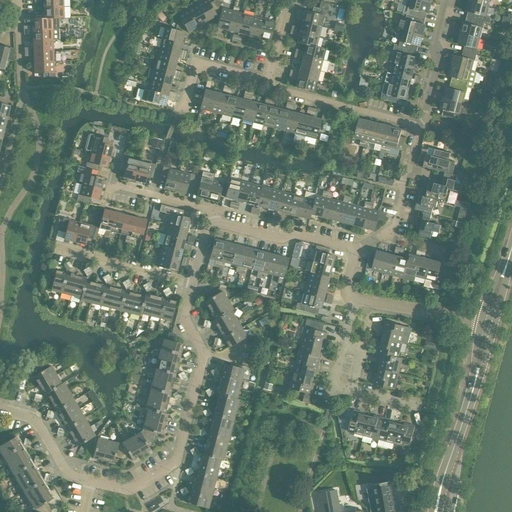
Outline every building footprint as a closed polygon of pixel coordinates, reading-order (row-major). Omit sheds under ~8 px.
[(63,7),(63,0),(43,0),(43,8),(63,7)] [(207,0),(204,0),(197,4),(207,21),(217,16),(216,14),(212,8),(214,6),(218,7),(218,5),(219,4),(217,4),(214,1),(209,4),(207,0)] [(431,4),(417,0),(406,0),(403,13),(407,14),(420,18),(425,19),(427,14),(429,14),(431,4)] [(485,16),(488,6),(469,1),(466,12),(468,12),(466,17),(472,19),(485,22),(484,23),(490,24),(492,20),(490,17),(485,16)] [(328,3),(321,2),(319,9),(326,11),(328,3)] [(207,21),(197,4),(187,10),(197,27),(207,21)] [(43,8),(44,19),(52,19),(64,18),(63,7),(43,8)] [(319,9),(313,7),(312,13),(305,11),(302,22),(321,27),(324,17),(325,17),(326,11),(319,9)] [(228,30),(233,11),(222,8),(217,28),(228,30)] [(197,27),(187,10),(178,16),(181,22),(177,24),(182,29),(185,28),(188,33),(197,27)] [(238,33),(243,14),(233,11),(228,30),(238,33)] [(249,36),(253,17),(243,14),(238,33),(249,36)] [(424,25),(425,19),(420,18),(407,14),(405,21),(406,21),(404,31),(423,36),(426,25),(424,25)] [(259,39),(264,20),(253,17),(249,36),(259,39)] [(483,29),(484,23),(485,22),(472,19),(466,17),(465,23),(463,23),(460,33),(480,38),(482,29),(483,29)] [(35,19),(32,19),(32,30),(52,29),(52,19),(44,19),(41,19),(35,19)] [(275,22),(264,20),(259,39),(270,41),(275,22)] [(319,37),(321,27),(302,22),(299,32),(319,37)] [(182,29),(177,24),(175,31),(165,28),(162,39),(182,44),(184,33),(181,32),(182,29)] [(53,40),(52,29),(32,30),(33,41),(53,40)] [(420,46),(423,36),(404,31),(401,41),(400,41),(399,46),(412,50),(417,51),(418,46),(420,46)] [(316,47),(319,37),(299,32),(297,43),(306,46),(306,45),(316,48),(316,47)] [(477,49),(480,38),(460,33),(457,45),(464,46),(463,51),(476,55),(478,49),(477,49)] [(180,50),(182,44),(162,39),(159,49),(176,53),(187,56),(189,52),(180,50)] [(53,51),(53,40),(33,41),(33,52),(53,51)] [(325,50),(316,47),(316,48),(306,45),(306,46),(304,51),(296,49),(294,53),(323,61),(325,50)] [(399,46),(394,45),(390,63),(395,64),(414,69),(417,58),(415,57),(417,51),(412,50),(399,46)] [(3,48),(0,47),(0,67),(5,69),(10,48),(3,46),(3,48)] [(176,53),(159,49),(157,59),(176,64),(178,58),(186,61),(187,56),(176,53)] [(53,62),(53,51),(33,52),(33,63),(53,62)] [(474,61),(476,55),(463,51),(461,57),(455,55),(452,66),(471,71),(474,61)] [(320,71),(323,61),(294,53),(293,58),(302,60),(300,66),(320,71)] [(175,71),(176,64),(157,59),(154,70),(176,76),(182,77),(183,73),(175,71)] [(54,73),(53,62),(33,63),(34,74),(49,73),(49,77),(55,77),(55,72),(54,73)] [(412,79),(414,69),(395,64),(392,74),(412,79)] [(317,81),(320,71),(300,66),(299,72),(290,70),(289,74),(317,81)] [(476,72),(471,71),(452,66),(449,77),(452,78),(451,83),(468,87),(472,89),(476,72)] [(181,81),(182,77),(176,76),(154,70),(151,81),(171,86),(172,79),(181,81)] [(415,80),(412,79),(392,74),(387,73),(385,83),(389,85),(409,90),(410,84),(413,85),(413,84),(415,80)] [(314,92),(317,81),(289,74),(288,79),(297,81),(295,87),(314,92)] [(169,92),(171,86),(151,81),(149,91),(176,99),(178,94),(169,92)] [(406,100),(409,90),(389,85),(385,83),(380,99),(398,104),(399,99),(406,100)] [(466,94),(468,87),(451,83),(449,88),(446,88),(443,99),(467,105),(468,101),(464,100),(465,93),(466,94)] [(149,91),(144,90),(141,100),(165,107),(167,100),(176,102),(176,99),(149,91)] [(210,112),(215,93),(204,90),(199,109),(210,112)] [(242,120),(249,92),(245,91),(242,100),(236,98),(231,117),(242,120)] [(252,123),(257,103),(251,102),(253,93),(249,92),(242,120),(252,123)] [(221,115),(226,95),(215,93),(210,112),(221,115)] [(231,117),(236,98),(226,95),(221,115),(231,117)] [(467,105),(443,99),(441,109),(443,110),(442,115),(459,120),(460,119),(467,114),(464,110),(465,109),(466,109),(467,105)] [(252,123),(251,128),(261,130),(263,125),(268,106),(257,103),(252,123)] [(0,116),(7,118),(10,107),(0,104),(0,116)] [(273,128),(278,109),(268,106),(263,125),(273,128)] [(284,131),(289,112),(278,109),(273,128),(284,131)] [(294,134),(299,114),(289,112),(284,131),(294,134)] [(305,136),(310,117),(299,114),(294,134),(305,136)] [(321,120),(310,117),(305,136),(315,139),(321,120)] [(364,147),(370,122),(359,119),(354,138),(361,140),(359,146),(364,147)] [(376,144),(381,124),(370,122),(364,147),(368,148),(369,142),(376,144)] [(385,153),(391,127),(381,124),(376,144),(382,145),(380,151),(385,153)] [(402,130),(391,127),(385,153),(389,153),(390,147),(396,149),(396,150),(402,151),(405,138),(400,137),(402,130)] [(90,153),(109,158),(112,146),(106,145),(108,139),(89,134),(85,151),(90,152),(90,153)] [(433,157),(435,149),(428,148),(428,150),(426,155),(433,157)] [(440,164),(443,152),(435,149),(433,157),(426,155),(428,150),(422,149),(418,161),(424,162),(422,167),(430,169),(430,168),(436,170),(438,163),(440,164)] [(450,154),(443,152),(440,164),(438,163),(436,170),(445,172),(444,173),(445,173),(452,175),(454,170),(456,163),(448,161),(450,154)] [(106,168),(109,158),(90,153),(87,162),(86,162),(85,168),(98,172),(99,166),(106,168)] [(133,181),(139,162),(128,159),(129,158),(122,157),(119,170),(124,171),(122,178),(133,181)] [(149,164),(139,162),(133,181),(144,184),(146,177),(151,178),(155,165),(149,163),(149,164)] [(85,168),(78,167),(77,173),(84,175),(81,185),(100,190),(103,179),(97,177),(98,172),(85,168)] [(174,191),(179,172),(168,169),(169,168),(163,167),(159,180),(165,182),(163,188),(174,191)] [(448,187),(448,189),(460,192),(463,183),(458,178),(460,172),(454,170),(452,175),(445,173),(444,173),(442,180),(443,180),(442,185),(448,187)] [(192,189),(196,175),(190,174),(189,175),(179,172),(174,191),(185,194),(187,187),(192,189)] [(208,200),(212,181),(211,180),(213,175),(202,172),(201,177),(196,175),(192,189),(198,190),(196,197),(208,200)] [(236,201),(241,181),(229,178),(228,184),(224,197),(224,198),(236,201)] [(437,182),(430,180),(428,189),(427,189),(425,197),(438,200),(437,202),(444,204),(448,189),(448,187),(442,185),(437,184),(437,182)] [(224,197),(228,184),(222,182),(222,183),(212,181),(208,200),(217,203),(219,196),(224,197)] [(246,203),(251,184),(241,181),(236,201),(246,203)] [(257,206),(262,187),(251,184),(246,203),(257,206)] [(98,201),(100,190),(81,185),(79,195),(78,195),(76,201),(90,204),(91,199),(98,201)] [(268,209),(272,189),(262,187),(257,206),(268,209)] [(277,212),(283,192),(272,189),(268,209),(277,212)] [(320,217),(327,192),(323,191),(321,197),(314,195),(313,200),(314,200),(310,215),(320,217)] [(287,214),(292,194),(283,192),(277,212),(287,214)] [(330,220),(335,201),(329,199),(331,193),(327,192),(320,217),(330,220)] [(298,217),(303,197),(292,194),(287,214),(298,217)] [(341,223),(347,197),(343,196),(342,202),(335,201),(330,220),(341,223)] [(314,200),(313,200),(303,197),(298,217),(309,220),(310,215),(314,200)] [(351,225),(356,206),(350,205),(352,199),(347,197),(341,223),(351,225)] [(437,202),(438,200),(425,197),(425,199),(417,197),(414,210),(419,211),(418,216),(430,219),(433,207),(436,208),(437,202)] [(362,228),(369,203),(364,202),(362,208),(356,206),(351,225),(362,228)] [(373,231),(376,219),(378,212),(372,210),(373,204),(369,203),(362,228),(373,231)] [(170,215),(168,224),(176,226),(187,229),(190,219),(189,218),(191,213),(161,205),(159,212),(170,215)] [(107,238),(114,213),(103,210),(99,227),(98,229),(105,231),(103,237),(107,238)] [(385,214),(378,212),(376,219),(383,221),(385,214)] [(119,235),(124,215),(114,213),(107,238),(112,239),(113,233),(119,235)] [(128,243),(135,218),(124,215),(119,235),(126,236),(124,242),(128,243)] [(429,223),(430,219),(418,216),(416,224),(421,225),(418,235),(430,238),(432,231),(439,233),(441,226),(429,223)] [(74,242),(79,223),(69,221),(69,220),(63,218),(59,231),(65,233),(63,240),(74,242)] [(146,221),(135,218),(128,243),(133,244),(134,238),(141,240),(146,221)] [(89,226),(79,223),(74,242),(85,245),(87,238),(95,240),(98,229),(99,227),(90,225),(89,226)] [(184,240),(187,229),(176,226),(168,224),(165,235),(184,240)] [(159,233),(156,244),(162,245),(165,235),(159,233)] [(182,250),(184,240),(165,235),(162,245),(182,250)] [(218,268),(225,242),(214,240),(209,259),(216,261),(214,267),(218,268)] [(230,264),(235,245),(225,242),(218,268),(222,269),(224,263),(230,264)] [(179,261),(182,250),(162,245),(159,256),(179,261)] [(239,273),(246,248),(235,245),(230,264),(236,266),(235,272),(239,273)] [(314,252),(312,262),(331,267),(334,256),(327,254),(328,249),(315,245),(314,251),(314,252)] [(251,270),(256,250),(246,248),(239,273),(243,274),(245,268),(251,270)] [(404,274),(405,274),(415,277),(420,257),(420,255),(422,249),(418,248),(415,256),(409,255),(408,259),(404,274)] [(260,279),(266,253),(256,250),(251,270),(257,271),(255,277),(260,279)] [(382,273),(387,254),(376,251),(374,258),(369,256),(366,270),(371,271),(372,270),(382,273)] [(272,275),(277,256),(266,253),(260,279),(264,280),(265,273),(272,275)] [(392,276),(398,257),(387,254),(382,273),(392,276)] [(176,272),(179,261),(159,256),(157,267),(176,272)] [(288,259),(277,256),(272,275),(278,277),(276,283),(281,284),(288,259)] [(404,274),(408,259),(398,257),(392,276),(403,279),(405,274),(404,274)] [(425,279),(430,260),(420,257),(415,277),(425,279)] [(440,289),(445,271),(439,270),(441,263),(430,260),(425,279),(433,281),(432,284),(433,288),(440,289)] [(328,278),(331,278),(337,280),(338,276),(332,274),(332,273),(330,272),(331,267),(312,262),(309,273),(328,278)] [(60,293),(65,274),(55,271),(50,291),(60,293)] [(325,288),(328,278),(309,273),(306,283),(325,288)] [(70,296),(76,276),(65,274),(60,293),(70,296)] [(80,301),(86,279),(76,276),(70,296),(80,298),(79,301),(80,301)] [(89,303),(95,283),(85,281),(86,279),(80,301),(89,303)] [(99,306),(105,286),(95,283),(89,303),(99,306)] [(323,299),(325,288),(306,283),(303,294),(323,299)] [(109,308),(115,288),(105,286),(99,306),(109,308)] [(119,311),(124,291),(115,288),(109,308),(119,311)] [(129,314),(134,294),(124,291),(119,311),(129,314)] [(204,301),(209,311),(227,300),(222,291),(204,301)] [(139,316),(140,314),(145,294),(144,294),(144,296),(134,294),(129,314),(139,316)] [(150,316),(155,297),(145,294),(140,314),(150,316)] [(320,309),(323,299),(303,294),(301,304),(305,305),(309,306),(320,309)] [(160,319),(165,299),(155,297),(150,316),(160,319)] [(175,302),(165,299),(160,319),(170,321),(175,302)] [(213,321),(232,309),(227,300),(209,311),(214,319),(212,320),(213,321)] [(218,329),(235,319),(230,311),(232,309),(213,321),(218,329)] [(223,338),(241,328),(235,319),(218,329),(223,338)] [(385,329),(383,337),(407,344),(411,328),(384,321),(383,328),(385,329)] [(304,334),(301,343),(320,348),(323,339),(325,339),(327,333),(305,327),(305,328),(303,327),(302,333),(304,334)] [(246,337),(241,328),(223,338),(228,348),(246,337)] [(175,335),(168,333),(166,340),(173,342),(175,335)] [(407,344),(383,337),(380,347),(378,346),(376,352),(398,357),(402,343),(407,344)] [(166,340),(163,339),(160,349),(176,354),(179,355),(182,345),(173,342),(166,340)] [(318,357),(320,348),(301,343),(297,358),(319,364),(320,357),(318,357)] [(177,365),(179,355),(176,354),(160,349),(157,359),(176,365),(177,365)] [(398,357),(376,352),(380,353),(379,359),(381,360),(379,369),(398,374),(402,358),(398,357)] [(317,370),(319,364),(297,358),(293,373),(312,378),(315,369),(317,370)] [(176,369),(177,365),(176,365),(157,359),(155,369),(174,374),(176,369)] [(38,386),(55,376),(50,367),(52,366),(50,363),(46,365),(45,367),(46,369),(33,377),(38,386)] [(224,364),(221,375),(240,380),(243,369),(224,364)] [(172,384),(174,374),(155,369),(152,379),(172,384)] [(395,383),(398,374),(379,369),(376,378),(374,377),(372,384),(394,389),(396,390),(397,383),(395,383)] [(310,387),(312,378),(293,373),(289,389),(311,394),(312,388),(310,387)] [(238,390),(240,380),(221,375),(218,385),(238,390)] [(61,385),(60,384),(55,376),(38,386),(43,395),(45,394),(61,385)] [(169,394),(172,384),(152,379),(150,389),(169,394)] [(51,403),(68,393),(63,383),(60,384),(61,385),(45,394),(51,403)] [(236,399),(238,390),(218,385),(216,394),(238,400),(236,399)] [(167,404),(169,394),(150,389),(147,399),(167,404)] [(56,411),(73,401),(68,393),(51,403),(56,411)] [(235,410),(238,400),(216,394),(216,395),(218,395),(216,405),(235,410)] [(164,414),(167,404),(147,399),(144,409),(147,410),(164,414)] [(61,420),(78,410),(73,401),(56,411),(61,420)] [(235,410),(216,405),(213,415),(233,420),(235,410)] [(66,429),(84,419),(78,410),(61,420),(66,429)] [(166,415),(164,414),(147,410),(144,420),(164,425),(166,415)] [(363,436),(368,417),(359,414),(360,412),(353,410),(348,431),(363,436)] [(230,430),(233,420),(213,415),(211,425),(230,430)] [(378,441),(384,418),(378,417),(377,419),(368,417),(363,436),(372,438),(372,440),(378,441)] [(393,443),(398,424),(389,422),(390,420),(384,418),(378,441),(378,439),(393,443)] [(71,438),(89,428),(84,419),(66,429),(71,438)] [(161,435),(164,425),(144,420),(141,432),(153,441),(155,433),(161,435)] [(407,427),(398,424),(393,443),(402,446),(402,448),(408,449),(409,447),(415,426),(408,424),(407,427)] [(227,440),(230,430),(211,425),(208,435),(227,440)] [(86,450),(95,438),(89,428),(71,438),(76,447),(82,444),(86,450)] [(146,445),(153,441),(141,432),(130,438),(141,455),(150,450),(146,445)] [(225,449),(227,440),(208,435),(205,444),(225,449)] [(0,450),(4,457),(21,446),(16,437),(0,446),(0,450)] [(103,461),(107,441),(95,438),(86,450),(93,452),(92,458),(103,461)] [(141,455),(130,438),(119,445),(121,460),(128,456),(131,461),(132,460),(141,455)] [(378,441),(377,445),(392,449),(393,443),(378,439),(378,441)] [(121,460),(119,445),(107,441),(103,461),(112,463),(114,458),(121,460)] [(222,459),(225,449),(205,444),(203,454),(222,459)] [(26,455),(21,446),(4,457),(9,466),(26,455)] [(222,460),(222,459),(203,454),(200,454),(198,464),(218,469),(220,460),(222,460)] [(14,475),(31,464),(26,455),(9,466),(14,475)] [(19,483),(37,473),(31,464),(14,475),(19,483)] [(215,478),(218,469),(198,464),(195,473),(215,478)] [(25,492),(42,482),(37,473),(19,483),(25,492)] [(212,488),(215,478),(195,473),(193,483),(212,488)] [(47,491),(42,482),(25,492),(30,501),(47,491)] [(395,511),(390,482),(373,485),(374,488),(368,489),(371,504),(376,503),(378,511),(395,511)] [(212,488),(193,483),(190,493),(210,498),(212,488)] [(340,511),(336,490),(316,494),(319,511),(362,511),(354,511),(340,511)] [(47,491),(30,501),(36,511),(51,510),(47,503),(52,500),(47,491)] [(207,509),(210,498),(190,493),(187,504),(207,509)]
